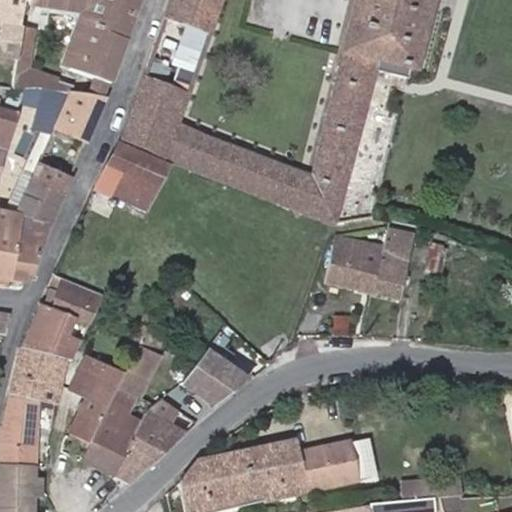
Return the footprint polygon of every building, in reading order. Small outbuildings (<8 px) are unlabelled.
[(0,0),(0,24),(0,25),(0,55),(16,59),(22,27),(26,2),(26,0),(0,0)] [(81,11),(61,65),(94,77),(109,82),(139,0),(26,0),(26,2),(81,11)] [(345,52),(313,176),(174,124),(186,92),(143,75),(136,96),(128,117),(119,137),(333,223),(373,71),(395,77),(406,79),(409,66),(413,67),(431,0),(356,0),(342,51),(345,52)] [(168,0),(163,18),(192,28),(208,34),(220,0),(168,0)] [(30,65),(35,29),(22,27),(16,59),(12,88),(26,87),(42,87),(69,91),(72,83),(30,65)] [(172,57),(196,67),(208,34),(192,28),(186,45),(178,42),(172,57)] [(94,77),(88,94),(104,96),(109,82),(94,77)] [(42,87),(31,124),(39,128),(50,133),(69,91),(42,87)] [(69,91),(50,133),(29,180),(63,195),(104,96),(88,94),(69,91)] [(0,150),(7,153),(19,113),(0,108),(0,150)] [(104,167),(122,175),(112,195),(144,210),(166,164),(116,143),(104,167)] [(18,176),(12,188),(23,193),(29,180),(18,176)] [(51,220),(63,195),(29,180),(23,193),(36,199),(28,215),(51,220)] [(23,193),(17,207),(19,214),(19,218),(8,277),(25,280),(51,220),(28,215),(36,199),(23,193)] [(105,219),(85,209),(78,224),(98,233),(105,219)] [(0,275),(8,277),(19,218),(19,214),(2,211),(0,211),(0,275)] [(374,293),(401,299),(415,233),(388,227),(383,247),(374,293)] [(383,247),(335,237),(325,282),(374,293),(383,247)] [(442,275),(484,285),(489,262),(469,257),(472,247),(449,241),(442,275)] [(102,295),(63,277),(58,286),(97,304),(102,295)] [(64,335),(73,316),(89,323),(97,304),(58,286),(50,306),(41,302),(19,349),(65,358),(72,360),(80,343),(64,335)] [(176,297),(170,310),(192,319),(198,306),(176,297)] [(182,385),(224,411),(249,369),(208,343),(182,385)] [(36,399),(54,403),(57,404),(65,358),(19,349),(8,393),(36,399)] [(81,457),(113,474),(139,422),(127,416),(132,406),(123,401),(128,392),(137,396),(156,359),(136,349),(122,377),(89,441),(86,448),(81,457)] [(70,388),(86,396),(68,430),(89,441),(122,377),(86,357),(70,388)] [(8,393),(0,437),(0,464),(34,465),(36,399),(8,393)] [(159,400),(146,410),(139,422),(113,474),(129,482),(137,475),(184,433),(165,423),(174,411),(159,400)] [(86,448),(89,441),(68,430),(65,437),(86,448)] [(294,454),(291,442),(195,462),(177,484),(184,511),(204,511),(355,481),(347,442),(294,454)] [(33,511),(33,508),(34,472),(34,465),(0,464),(0,511),(33,511)] [(33,508),(45,508),(45,472),(34,472),(33,508)] [(459,497),(459,482),(404,484),(405,500),(459,497)]
